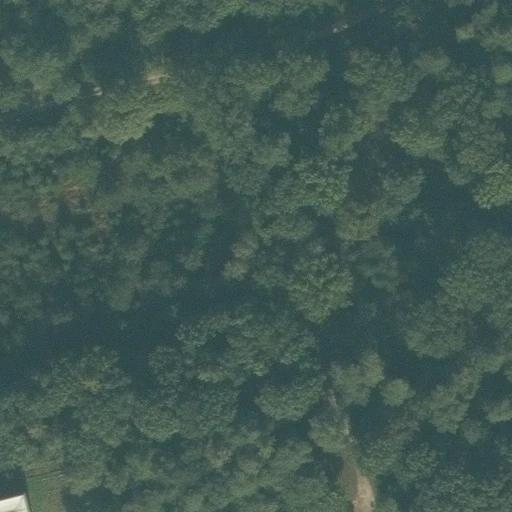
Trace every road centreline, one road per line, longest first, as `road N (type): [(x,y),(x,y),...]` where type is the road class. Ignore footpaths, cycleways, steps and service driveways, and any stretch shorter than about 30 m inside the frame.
road 1 (track): [(383,511),(230,62)]
road 2 (track): [(0,125),(230,62)]
road 3 (track): [(230,62),(325,35),(386,0)]
